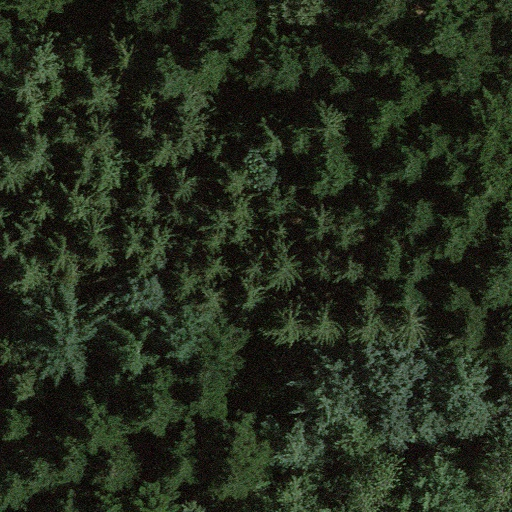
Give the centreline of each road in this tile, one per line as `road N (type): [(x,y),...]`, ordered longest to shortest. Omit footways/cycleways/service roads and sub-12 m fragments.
road 1 (track): [(0,260),(333,313),(511,357)]
road 2 (track): [(511,439),(318,511)]
